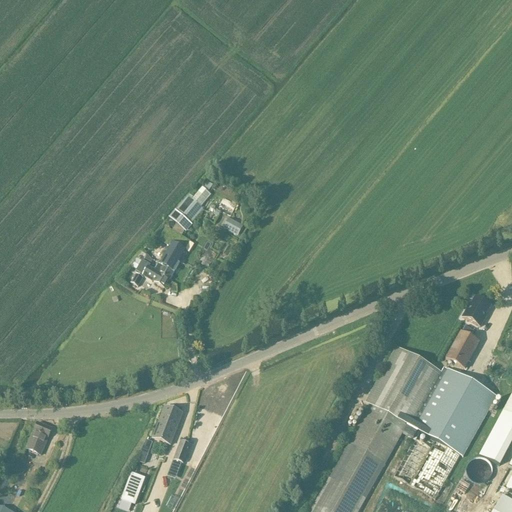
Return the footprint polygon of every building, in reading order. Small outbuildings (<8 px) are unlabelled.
[(206,182),(203,188),(209,192),(212,186),(206,182)] [(201,189),(191,201),(187,197),(169,219),(176,225),(184,232),(202,210),(200,208),(210,196),(201,189)] [(223,230),(237,238),(242,229),(233,224),(227,221),(223,230)] [(176,225),(171,233),(181,238),(184,232),(176,225)] [(158,264),(154,271),(159,274),(159,275),(169,281),(185,253),(182,251),(187,242),(181,238),(171,233),(169,231),(167,234),(164,232),(159,241),(169,247),(159,265),(158,264)] [(142,277),(164,290),(169,281),(159,275),(159,274),(154,271),(148,268),(149,266),(142,262),(136,272),(142,276),(142,277)] [(143,279),(136,275),(130,284),(137,288),(143,279)] [(469,305),(462,319),(480,328),(484,321),(483,320),(490,307),(475,299),(470,306),(469,305)] [(460,333),(445,360),(464,371),(479,343),(470,338),(474,332),(465,327),(462,334),(461,333),(460,333)] [(338,461),(309,511),(358,511),(381,472),(402,435),(413,441),(417,433),(434,443),(431,450),(414,441),(404,459),(393,478),(401,483),(410,487),(422,494),(435,501),(447,479),(459,457),(463,459),(497,399),(444,369),(441,375),(396,349),(365,404),(369,406),(338,461)] [(511,393),(479,456),(496,465),(511,435),(511,393)] [(170,447),(182,415),(164,408),(152,440),(170,447)] [(40,456),(52,430),(37,424),(26,450),(40,456)] [(173,462),(167,478),(175,481),(181,465),(183,465),(190,447),(180,443),(173,462)] [(471,482),(476,484),(481,485),(486,483),(489,479),(491,475),(491,470),(489,465),(486,462),(481,460),(476,460),(472,461),(468,465),(466,469),(466,474),(468,479),(471,482)] [(511,511),(511,460),(507,469),(511,471),(511,477),(505,490),(511,494),(511,503),(502,497),(493,511),(511,511)] [(131,475),(121,501),(134,506),(144,480),(131,475)]
